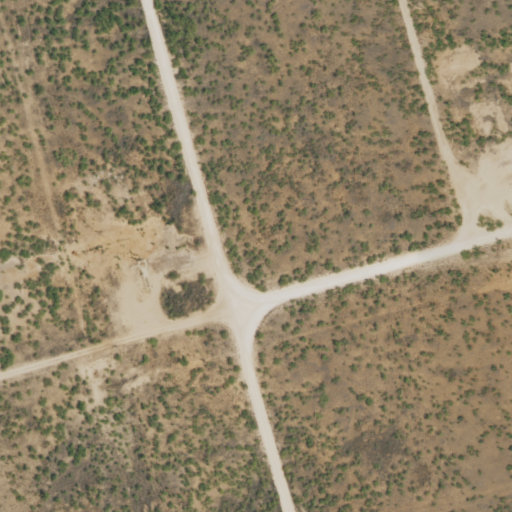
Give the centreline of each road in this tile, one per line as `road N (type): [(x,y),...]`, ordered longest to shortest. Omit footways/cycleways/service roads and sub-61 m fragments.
road 1 (track): [(300,511),(275,495),(238,311),(153,0)]
road 2 (track): [(0,377),(511,233)]
